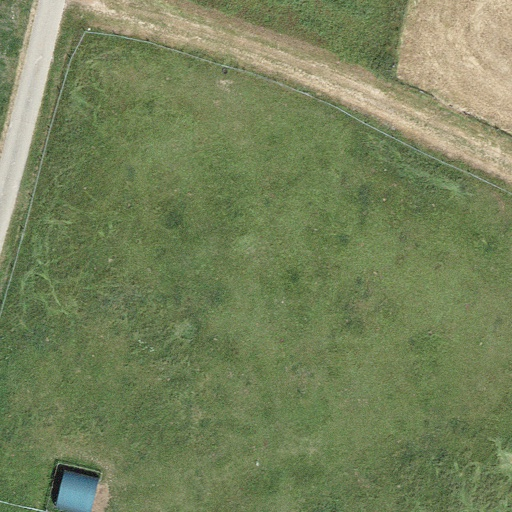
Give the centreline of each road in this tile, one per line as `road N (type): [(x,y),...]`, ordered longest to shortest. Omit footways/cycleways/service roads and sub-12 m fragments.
road 1 (track): [(511,158),(246,46),(105,0)]
road 2 (unclassified): [(53,0),(0,205)]
